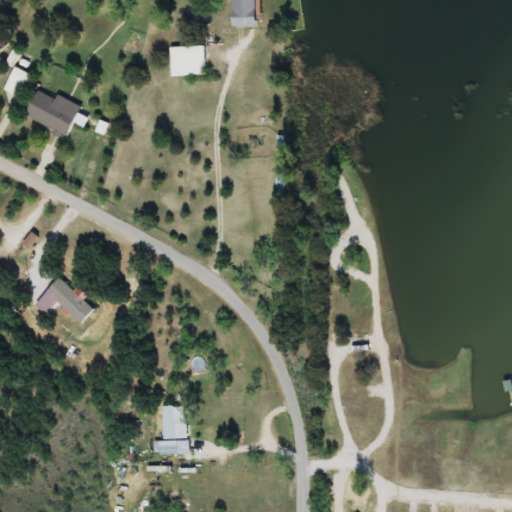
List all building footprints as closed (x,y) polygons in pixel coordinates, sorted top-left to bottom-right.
[(236,0),(236,29),(261,29),(260,0),(236,0)] [(0,56),(13,43),(0,30),(0,56)] [(173,48),(173,78),(209,77),(209,48),(173,48)] [(22,100),(35,77),(18,68),(5,91),(22,100)] [(28,119),(70,139),(77,124),(86,128),(89,121),(82,118),(86,108),(60,96),(59,100),(41,91),(28,119)] [(64,279),(50,293),(84,326),(98,313),(64,279)] [(190,408),(165,408),(165,443),(156,443),(156,457),(191,457),(190,408)]
